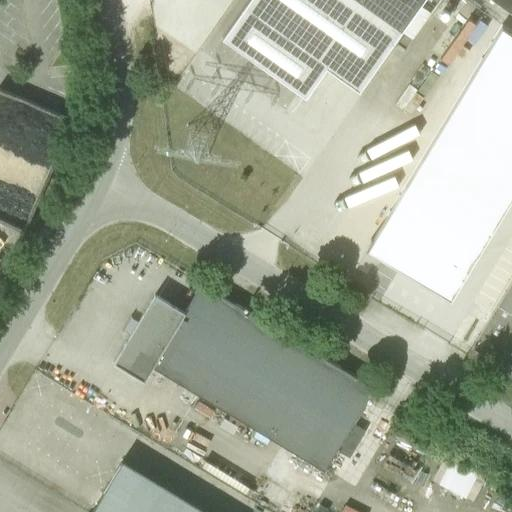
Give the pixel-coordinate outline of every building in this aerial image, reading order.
[(511,0),(494,0),(511,12),(511,0)] [(450,57),(458,45),(467,52),(484,29),(459,11),(434,46),(450,57)] [(409,273),(451,298),(511,196),(511,31),(501,24),(434,136),(367,247),(409,273)] [(511,281),(473,346),(511,369),(511,281)] [(375,387),(202,283),(184,312),(155,294),(115,361),(144,379),(152,366),(227,412),(220,424),(233,432),(241,420),(325,471),(375,387)] [(207,511),(122,460),(91,511),(207,511)]
